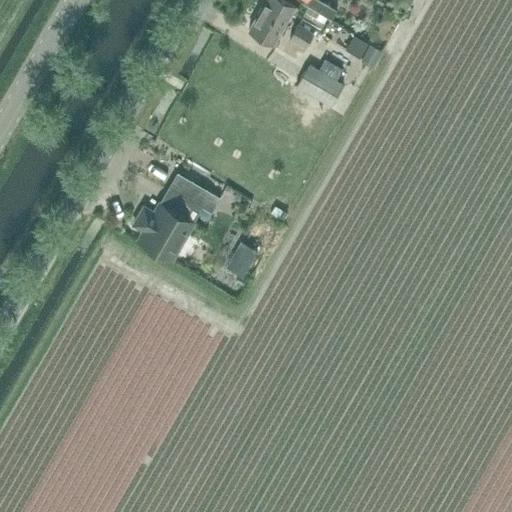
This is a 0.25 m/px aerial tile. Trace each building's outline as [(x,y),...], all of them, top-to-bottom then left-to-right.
[(274,45),(297,6),(287,0),(264,0),(248,29),(274,45)] [(320,0),(304,0),(303,2),(331,19),(337,9),(320,0)] [(398,0),(396,3),(406,9),(411,0),(398,0)] [(306,48),(314,32),(298,23),(290,38),(306,48)] [(361,58),(368,44),(354,36),(347,51),(361,58)] [(376,64),(382,52),(370,45),(363,57),(376,64)] [(344,83),(310,63),(296,86),(331,106),(344,83)] [(203,210),(217,217),(223,205),(209,198),(203,210)] [(176,211),(160,201),(158,200),(152,211),(145,207),(134,224),(142,228),(135,240),(172,262),(195,222),(176,211)] [(244,245),(230,271),(244,278),(258,253),(244,245)]
